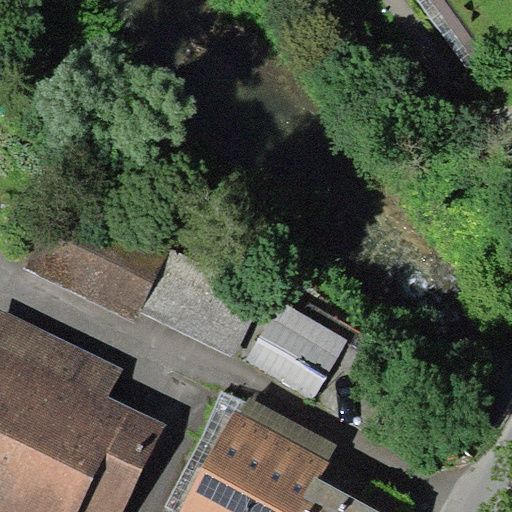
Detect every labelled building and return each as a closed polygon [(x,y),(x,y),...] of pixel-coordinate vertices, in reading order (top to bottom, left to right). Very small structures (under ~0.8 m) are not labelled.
[(170,250),(63,194),(26,266),(133,321),(139,310),(170,250)] [(172,246),(170,250),(139,310),(232,358),(265,294),(172,246)] [(348,340),(282,301),(248,359),(314,398),(348,340)] [(123,368),(0,309),(0,511),(123,511),(166,423),(109,397),(123,368)] [(330,462),(235,411),(180,511),(385,511),(321,478),(330,462)]
